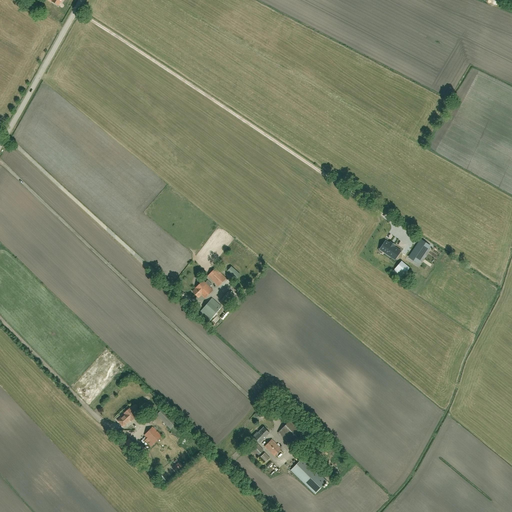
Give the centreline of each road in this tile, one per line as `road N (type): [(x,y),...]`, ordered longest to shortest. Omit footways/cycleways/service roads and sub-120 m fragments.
road 1 (unknown): [(0,161),(280,426)]
road 2 (unknown): [(0,318),(97,417),(127,433),(145,430)]
road 3 (unclassified): [(0,146),(81,0)]
